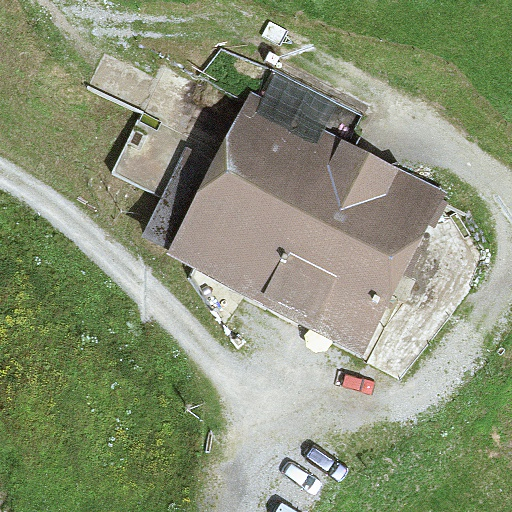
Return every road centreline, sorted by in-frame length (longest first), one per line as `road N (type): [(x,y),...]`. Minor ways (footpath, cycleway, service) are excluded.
road 1 (track): [(0,168),(59,211),(250,388),(232,511)]
road 2 (track): [(511,257),(473,330),(445,360),(407,382),(348,400),(295,401),(250,388)]
